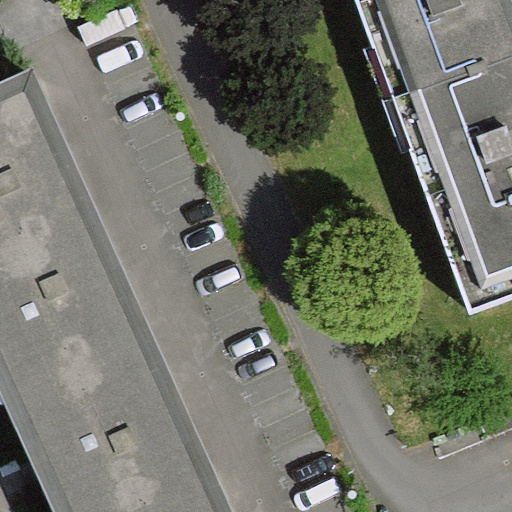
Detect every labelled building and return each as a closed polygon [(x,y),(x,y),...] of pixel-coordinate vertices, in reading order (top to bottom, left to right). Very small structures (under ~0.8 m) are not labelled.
[(511,0),(362,0),(398,97),(511,55),(511,0)] [(511,294),(511,55),(398,97),(474,309),(511,294)] [(0,230),(85,192),(32,74),(0,88),(0,230)] [(0,365),(14,395),(149,332),(85,192),(0,230),(0,365)] [(66,511),(127,511),(213,473),(149,332),(14,395),(66,511)] [(231,511),(213,473),(127,511),(231,511)]
